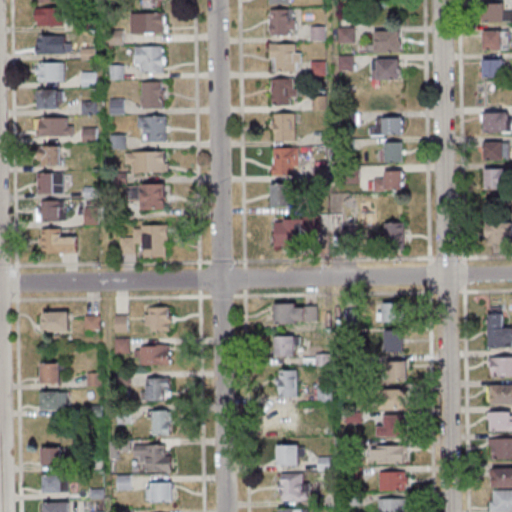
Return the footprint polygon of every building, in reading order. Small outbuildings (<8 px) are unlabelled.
[(140,0),(161,0),(162,1),(159,1),(159,8),(140,8),(140,0)] [(480,4),(480,24),(502,23),(501,22),(511,22),(511,12),(501,12),(501,3),(480,4)] [(33,8),(60,8),(60,26),(35,26),(35,22),(33,22),(33,8)] [(267,10),(286,9),(286,20),(293,20),(293,30),(287,30),(287,35),(269,36),(269,24),(267,24),(267,10)] [(128,13),(128,34),(162,33),(162,13),(128,13)] [(72,21),(72,32),(87,32),(86,21),(72,21)] [(309,27),(308,41),(323,41),(323,27),(309,27)] [(336,28),(353,27),(353,44),(336,44),(336,28)] [(121,30),(121,45),(107,45),(107,30),(121,30)] [(480,32),(506,31),(507,51),(481,51),(480,32)] [(372,32),(372,55),(400,54),(400,41),(398,41),(398,32),(372,32)] [(35,36),(63,35),(63,43),(69,43),(69,52),(63,52),(63,53),(33,54),(33,46),(35,45),(35,36)] [(268,45),(293,44),(294,53),(299,53),(299,63),(295,63),(295,70),(294,70),(294,72),(274,72),(274,58),(268,58),(268,45)] [(132,46),(160,45),(161,73),(146,73),(146,72),(139,72),(137,68),(137,66),(132,66),(132,46)] [(79,49),(79,59),(94,59),(94,48),(79,49)] [(352,70),(351,56),(337,56),(337,70),(352,70)] [(480,61),(480,79),(501,78),(501,60),(480,61)] [(370,61),(397,61),(397,81),(370,81),(370,61)] [(309,62),(309,76),(324,76),(323,62),(309,62)] [(36,64),(62,63),(62,82),(36,82),(36,81),(35,80),(35,76),(36,75),(34,75),(33,67),(36,67),(36,64)] [(122,65),(122,79),(107,80),(107,65),(122,65)] [(79,72),(79,87),(93,87),(93,72),(79,72)] [(269,79),(291,79),(291,90),(295,89),(296,98),(289,98),(289,105),(270,106),(269,79)] [(139,82),(160,81),(161,89),(163,89),(163,99),(161,99),(161,108),(140,109),(140,105),(138,104),(138,100),(140,99),(139,82)] [(35,91),(55,90),(55,91),(61,91),(61,101),(56,101),(56,109),(35,110),(35,99),(34,98),(34,95),(35,94),(35,91)] [(310,96),(310,111),(325,110),(324,96),(310,96)] [(122,99),(122,114),(108,115),(108,99),(122,99)] [(79,102),(79,115),(94,114),(94,101),(79,102)] [(355,127),(355,112),(338,112),(338,128),(355,127)] [(271,114),(272,141),(293,141),(293,123),(297,123),(297,113),(271,114)] [(481,114),(504,113),(506,115),(506,121),(511,121),(511,132),(482,133),(481,114)] [(135,117),(164,116),(164,142),(142,142),(142,128),(135,128),(135,117)] [(37,118),(38,131),(35,131),(35,137),(72,136),(72,126),(66,126),(65,118),(37,118)] [(400,118),(400,136),(367,136),(367,127),(374,127),(374,118),(400,118)] [(80,128),(80,142),(95,142),(95,128),(80,128)] [(123,134),(124,149),(108,149),(108,135),(123,134)] [(353,138),(353,149),(341,150),(341,139),(353,138)] [(383,143),(384,164),(401,164),(400,143),(383,143)] [(482,143),(482,162),(501,161),(501,160),(508,160),(511,159),(511,147),(507,147),(507,144),(501,144),(501,143),(482,143)] [(57,147),(58,166),(38,166),(38,161),(35,161),(35,147),(57,147)] [(271,148),(296,148),(296,167),(292,167),(292,176),(270,176),(270,165),(271,165),(271,148)] [(130,153),(123,153),(123,164),(130,164),(130,173),(166,173),(166,164),(162,164),(162,152),(129,152),(130,153)] [(311,167),(311,180),(325,180),(325,167),(311,167)] [(358,184),(357,167),(341,167),(341,184),(358,184)] [(483,170),(483,190),(510,189),(509,169),(483,170)] [(372,180),(382,179),(382,172),(401,172),(401,191),(372,192),(372,180)] [(35,173),(35,194),(62,194),(62,173),(35,173)] [(125,173),(125,187),(111,187),(110,173),(125,173)] [(140,185),(163,184),(163,210),(141,210),(141,202),(139,202),(139,193),(140,193),(140,185)] [(269,184),(287,184),(288,205),(287,207),(269,207),(269,184)] [(82,187),(82,199),(97,198),(96,187),(82,187)] [(38,201),(39,206),(36,206),(36,214),(39,214),(39,222),(57,221),(65,221),(65,211),(63,211),(62,201),(38,201)] [(82,207),(82,225),(96,225),(96,207),(82,207)] [(281,222),(281,219),(303,219),(303,216),(319,216),(320,234),(306,234),(307,249),(282,250),(282,245),(273,246),(272,223),(281,222)] [(118,238),(132,237),(131,229),(139,229),(139,225),(166,224),(166,243),(164,243),(164,257),(141,257),(141,243),(133,243),(133,254),(118,254),(118,238)] [(383,224),(383,251),(403,251),(402,224),(383,224)] [(510,224),(510,236),(505,236),(505,246),(485,247),(485,225),(510,224)] [(354,245),(354,227),(340,227),(340,245),(354,245)] [(39,229),(58,229),(59,238),(74,237),(75,253),(40,254),(40,245),(36,245),(36,238),(39,238),(39,229)] [(381,304),(381,314),(376,314),(376,322),(381,322),(381,323),(401,323),(401,304),(381,304)] [(272,305),(293,305),(293,308),(303,308),(303,321),(293,322),(293,324),(272,325),(272,305)] [(303,307),(315,307),(316,321),(303,321),(303,307)] [(147,314),(142,314),(142,327),(150,326),(150,332),(167,331),(167,324),(170,324),(170,316),(167,316),(167,308),(147,308),(147,314)] [(341,310),(342,325),(356,324),(356,310),(341,310)] [(40,313),(67,312),(67,332),(41,333),(38,330),(38,326),(40,325),(40,313)] [(83,315),(83,331),(99,330),(98,315),(83,315)] [(113,315),(113,333),(127,332),(126,315),(113,315)] [(486,315),(500,315),(501,329),(511,329),(511,349),(486,349),(486,315)] [(341,330),(342,345),(355,345),(355,330),(341,330)] [(383,332),(383,353),(402,353),(401,332),(383,332)] [(273,338),(273,358),(293,357),(292,337),(273,338)] [(128,338),(128,351),(113,351),(113,338),(128,338)] [(139,346),(139,349),(133,349),(133,357),(140,357),(140,364),(167,364),(167,345),(156,345),(156,346),(139,346)] [(329,354),(329,367),(314,367),(314,354),(329,354)] [(486,358),(511,358),(511,377),(489,378),(489,375),(487,374),(487,369),(489,368),(489,363),(486,363),(486,358)] [(356,362),(356,372),(341,372),(341,362),(356,362)] [(383,364),(404,363),(405,382),(384,382),(383,364)] [(38,365),(58,364),(58,384),(38,385),(38,365)] [(128,371),(128,385),(113,385),(113,372),(128,371)] [(276,371),(295,371),(296,398),(277,398),(277,386),(274,386),(274,378),(276,378),(276,371)] [(85,373),(85,387),(100,387),(100,373),(85,373)] [(144,401),(163,401),(163,393),(167,393),(167,388),(168,388),(168,377),(145,378),(146,384),(144,384),(144,401)] [(343,385),(343,401),(358,400),(358,385),(343,385)] [(488,387),(511,386),(511,406),(489,406),(488,387)] [(315,387),(315,402),(330,402),(330,387),(315,387)] [(376,391),(377,411),(402,410),(402,390),(376,391)] [(39,393),(65,393),(65,410),(58,410),(58,411),(39,411),(39,393)] [(86,405),(86,418),(100,417),(100,405),(86,405)] [(130,423),(129,406),(115,406),(116,424),(130,423)] [(275,415),(275,423),(278,423),(278,433),(296,432),(295,406),(278,406),(278,415),(275,415)] [(150,411),(166,410),(166,412),(170,412),(170,425),(168,425),(169,436),(151,436),(150,411)] [(360,412),(360,424),(343,424),(343,412),(360,412)] [(509,413),(509,423),(511,422),(511,432),(488,433),(488,420),(485,420),(485,412),(489,412),(489,413),(509,413)] [(374,427),(380,427),(380,417),(404,417),(405,438),(375,438),(374,427)] [(315,422),(315,437),(330,437),(330,422),(315,422)] [(486,439),(511,439),(511,459),(487,460),(486,439)] [(360,440),(361,452),(344,452),(344,440),(360,440)] [(115,452),(129,451),(129,441),(107,441),(107,459),(115,459),(115,452)] [(131,446),(164,445),(164,456),(169,456),(170,473),(144,473),(144,463),(139,463),(139,457),(131,457),(131,446)] [(275,447),(303,447),(303,458),(297,458),(297,466),(275,467),(275,447)] [(368,451),(375,450),(375,447),(406,447),(406,455),(403,455),(404,464),(375,464),(375,461),(368,461),(368,451)] [(39,449),(40,467),(66,466),(66,453),(59,453),(58,448),(39,449)] [(315,457),(316,471),(330,471),(330,457),(315,457)] [(360,467),(360,481),(345,481),(345,468),(360,467)] [(511,469),(491,469),(488,471),(488,475),(490,478),(490,480),(490,483),(491,485),(491,489),(511,488),(511,469)] [(377,473),(377,491),(403,491),(403,485),(406,485),(406,477),(403,477),(403,472),(377,473)] [(279,474),(306,474),(306,493),(300,493),(300,500),(280,501),(280,491),(276,491),(276,485),(279,485),(279,474)] [(129,475),(129,491),(115,491),(114,476),(129,475)] [(40,477),(41,495),(59,494),(59,493),(66,493),(66,476),(40,477)] [(169,483),(169,484),(172,484),(172,490),(170,490),(170,503),(149,503),(149,501),(143,501),(143,489),(146,489),(146,484),(169,483)] [(88,489),(88,499),(102,499),(101,489),(88,489)] [(511,511),(511,490),(491,491),(491,503),(488,503),(488,511),(511,511)] [(359,495),(360,505),(345,506),(345,495),(359,495)] [(376,499),(376,511),(406,511),(406,503),(403,503),(403,499),(376,499)] [(43,511),(69,511),(69,502),(44,502),(43,511)]
